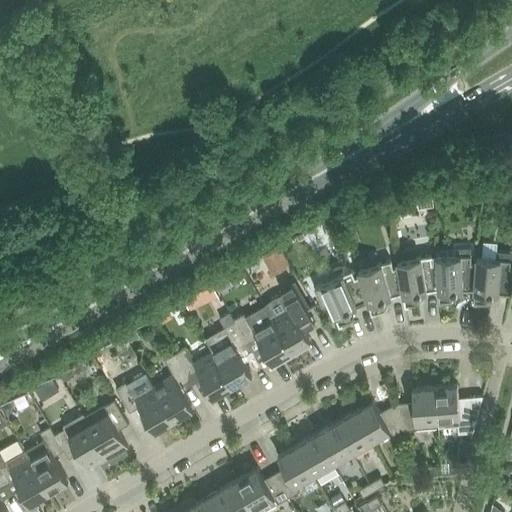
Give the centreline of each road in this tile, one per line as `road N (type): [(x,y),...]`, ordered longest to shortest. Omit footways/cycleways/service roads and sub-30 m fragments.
road 1 (residential): [(511,338),(433,332),(377,343),(77,511)]
road 2 (tertiary): [(0,361),(345,160)]
road 3 (tertiary): [(511,34),(345,160)]
road 4 (tertiary): [(345,160),(511,73)]
